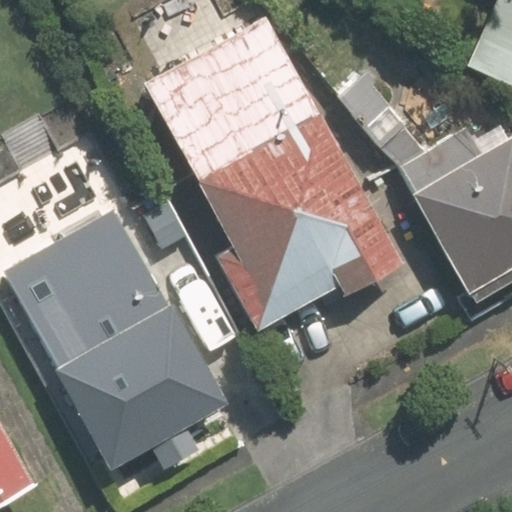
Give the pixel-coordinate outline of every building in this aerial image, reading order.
[(511,0),(496,0),(469,59),(511,78),(511,0)] [(259,335),(401,257),(264,10),(140,77),(228,238),(210,248),(259,335)] [(396,168),(460,286),(511,257),(511,124),(503,109),(437,145),(360,67),(338,89),(396,168)] [(108,462),(224,398),(118,206),(2,269),(108,462)] [(0,421),(0,495),(31,479),(0,421)]
